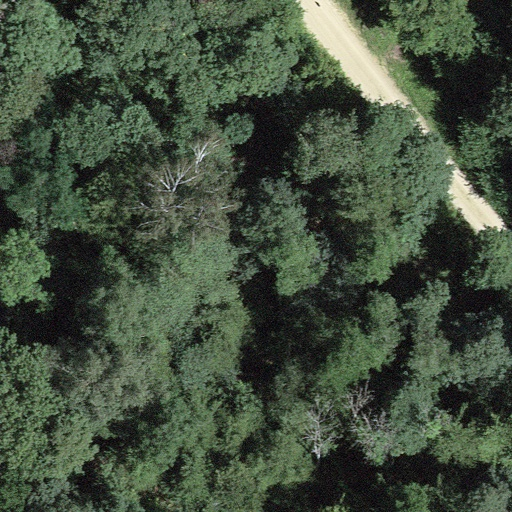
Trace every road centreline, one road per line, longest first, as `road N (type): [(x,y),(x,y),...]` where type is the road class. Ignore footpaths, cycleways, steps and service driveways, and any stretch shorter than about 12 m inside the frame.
road 1 (track): [(511,249),(303,0)]
road 2 (track): [(32,0),(0,116)]
